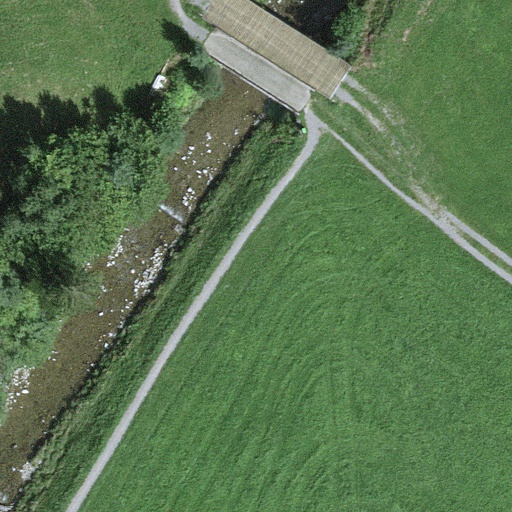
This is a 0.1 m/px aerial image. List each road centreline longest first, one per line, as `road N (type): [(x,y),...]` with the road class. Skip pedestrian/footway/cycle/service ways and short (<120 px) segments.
road 1 (track): [(210,0),(341,84)]
road 2 (track): [(341,84),(392,135),(427,203)]
